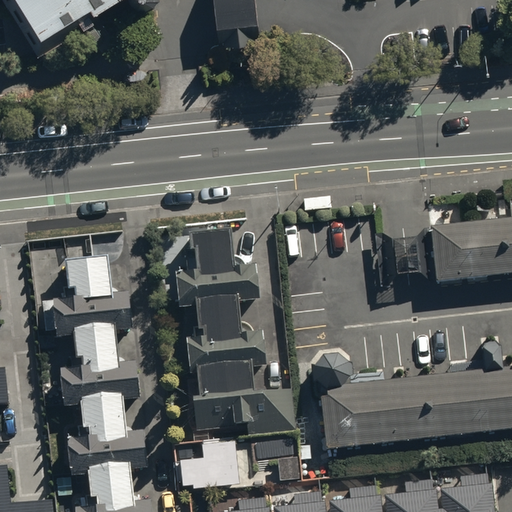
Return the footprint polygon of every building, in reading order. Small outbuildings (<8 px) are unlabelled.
[(14,0),(39,40),(104,0),(14,0)] [(205,0),(207,12),(208,23),(218,21),(221,45),(251,41),(248,16),(254,15),(254,7),(252,0),(205,0)] [(511,217),(426,227),(432,281),(511,271),(511,217)] [(228,230),(190,235),(196,286),(183,287),(185,308),(196,307),(201,351),(186,353),(196,442),(291,431),(286,392),(251,396),(247,367),(265,365),(261,333),(252,334),(245,326),(238,325),(235,299),(257,297),(254,266),(245,267),(238,261),(232,258),(228,230)] [(110,255),(65,260),(71,307),(52,309),(56,341),(69,340),(73,372),(57,374),(61,413),(75,412),(78,443),(66,445),(70,480),(84,479),(87,511),(148,511),(147,506),(132,508),(128,476),(147,474),(142,433),(128,434),(125,408),(143,405),(138,365),(123,367),(120,341),(136,339),(130,292),(115,294),(110,255)] [(317,404),(323,460),(511,436),(511,371),(505,372),(503,352),(495,344),(483,346),(479,354),(481,376),(353,388),(351,369),(338,360),(322,362),(314,372),(316,388),(323,396),(324,403),(317,404)] [(0,404),(9,403),(5,366),(0,366),(0,404)] [(203,457),(180,460),(183,486),(193,484),(193,488),(239,483),(235,441),(201,444),(203,457)] [(0,511),(52,511),(52,500),(11,504),(6,466),(0,466),(0,511)] [(494,511),(492,483),(488,484),(487,474),(460,477),(461,486),(434,490),(432,479),(404,482),(406,492),(378,495),(377,485),(348,488),(349,498),(322,501),(321,490),(292,493),(293,503),(267,506),(266,497),(237,500),(239,511),(227,511),(494,511)]
